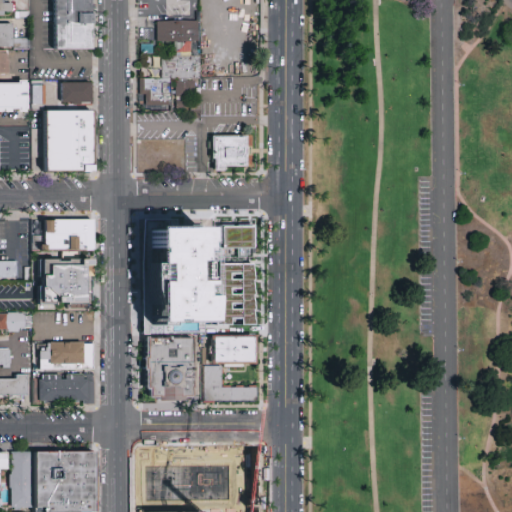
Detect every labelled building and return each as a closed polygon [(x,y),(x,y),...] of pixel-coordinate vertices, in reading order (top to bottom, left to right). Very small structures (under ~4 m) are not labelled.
[(0,0),(0,14),(11,14),(11,0),(0,0)] [(92,0),(92,37),(92,58),(55,57),(55,37),(54,0),(92,0)] [(0,23),(0,48),(10,48),(10,23),(0,23)] [(158,46),(157,46),(157,37),(157,25),(158,25),(198,25),(198,36),(198,45),(158,46)] [(208,80),(208,43),(254,42),(255,61),(230,61),(224,68),(224,80),(208,80)] [(0,72),(8,72),(7,47),(0,46),(0,72)] [(171,82),(162,82),(162,62),(200,62),(200,83),(171,82)] [(0,110),(24,110),(23,81),(0,81),(0,110)] [(197,106),(197,81),(174,81),(174,106),(197,106)] [(89,82),(58,82),(58,104),(89,104),(89,82)] [(158,111),(138,111),(139,98),(139,83),(158,82),(162,82),(171,82),(172,97),(173,111),(158,111)] [(40,106),(40,85),(29,85),(29,106),(40,106)] [(93,174),(44,175),(43,115),(92,114),(93,174)] [(243,152),(244,173),(216,172),(210,172),(210,153),(209,137),(216,137),(243,136),(243,152)] [(142,171),(141,140),(186,139),(187,170),(142,171)] [(142,218),(141,332),(161,332),(161,321),(202,321),(203,246),(256,247),(256,201),(205,200),(205,218),(142,218)] [(94,252),(54,254),(53,232),(59,232),(59,223),(93,221),(94,252)] [(86,303),(46,303),(46,286),(39,286),(39,273),(46,273),(46,260),(57,260),(57,264),(86,264),(86,303)] [(213,264),(213,324),(228,324),(228,318),(237,318),(237,324),(251,323),(250,263),(213,264)] [(0,266),(17,266),(17,283),(0,283),(0,266)] [(17,332),(0,332),(0,316),(26,316),(26,328),(17,329),(17,332)] [(209,336),(209,363),(251,362),(251,335),(209,336)] [(192,396),(176,396),(176,402),(159,403),(158,395),(145,395),(144,338),(190,337),(192,396)] [(0,347),(10,347),(10,368),(3,368),(2,363),(0,363),(0,347)] [(88,347),(88,373),(34,373),(34,347),(88,347)] [(202,367),(202,401),(255,401),(255,387),(220,387),(220,367),(202,367)] [(33,404),(32,377),(90,375),(90,402),(33,404)] [(0,405),(0,380),(26,380),(26,405),(0,405)] [(1,468),(9,468),(9,450),(0,449),(0,505),(1,506),(1,468)] [(97,511),(42,511),(42,506),(37,506),(36,450),(97,449),(97,511)] [(139,473),(195,473),(195,450),(139,450),(139,473)] [(33,508),(18,508),(18,496),(13,496),(13,467),(19,467),(19,454),(33,454),(33,508)] [(196,511),(196,488),(139,488),(139,511),(196,511)]
